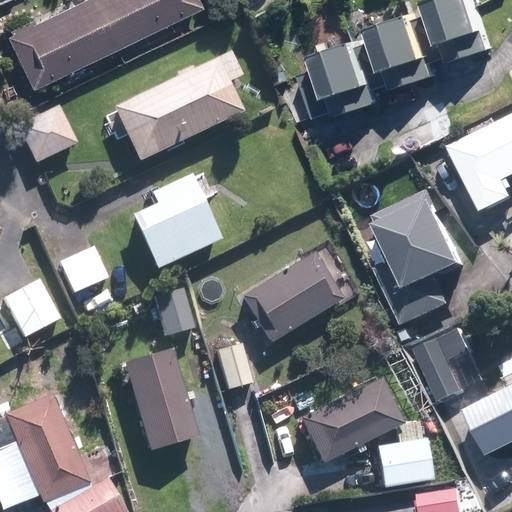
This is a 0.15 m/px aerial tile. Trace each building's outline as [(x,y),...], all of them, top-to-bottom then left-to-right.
[(28,89),(198,7),(194,0),(75,0),(2,36),(28,89)] [(450,63),(493,48),(476,0),(433,0),(431,1),(436,14),(416,21),(431,63),(448,58),(450,63)] [(431,63),(416,21),(415,17),(375,30),(379,41),(361,48),(376,92),(393,85),(395,90),(436,77),(431,63)] [(376,92),(361,48),(359,42),(318,56),(323,70),(303,76),(318,120),(338,114),(339,118),(380,105),(376,92)] [(134,167),(239,116),(224,85),(238,79),(226,55),(108,112),(134,167)] [(301,83),(295,72),(281,78),(285,89),(301,83)] [(74,145),(55,106),(13,127),(32,166),(74,145)] [(511,120),(449,151),(481,217),(511,202),(511,201),(504,186),(511,181),(511,120)] [(218,241),(187,176),(148,194),(153,205),(129,217),(154,270),(218,241)] [(401,330),(448,308),(434,280),(464,265),(429,191),(371,219),(392,262),(373,271),(401,330)] [(106,279),(92,247),(57,264),(71,295),(106,279)] [(267,348),(342,303),(314,256),(239,301),(267,348)] [(60,320),(40,279),(4,297),(23,338),(60,320)] [(182,285),(142,301),(156,336),(195,320),(182,285)] [(96,310),(113,303),(107,290),(90,297),(96,310)] [(439,402),(486,381),(464,333),(417,354),(439,402)] [(249,385),(238,344),(213,351),(224,392),(249,385)] [(199,436),(175,350),(125,363),(150,450),(199,436)] [(0,391),(21,383),(15,369),(0,375),(0,391)] [(511,378),(505,382),(510,392),(464,414),(487,460),(511,447),(511,378)] [(297,421),(318,465),(400,426),(379,381),(297,421)] [(91,486),(89,483),(90,483),(52,392),(4,413),(42,502),(44,502),(50,511),(127,511),(107,477),(91,486)] [(378,486),(446,476),(442,444),(422,448),(421,439),(373,446),(378,486)] [(462,511),(459,488),(419,494),(421,511),(462,511)]
